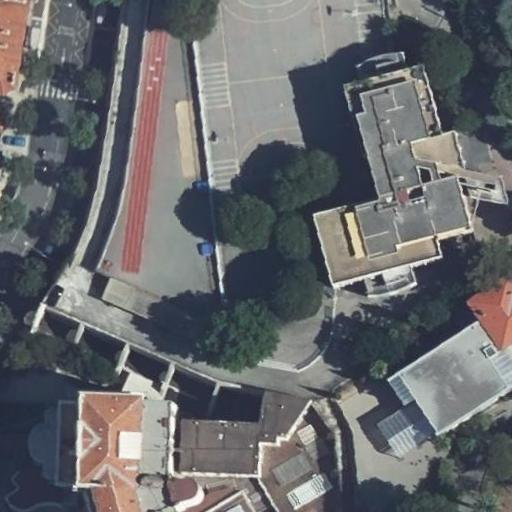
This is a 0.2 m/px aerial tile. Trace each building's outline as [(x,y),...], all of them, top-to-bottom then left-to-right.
[(0,0),(0,93),(6,96),(15,42),(21,0),(0,0)] [(353,88),(401,74),(396,58),(348,71),(353,88)] [(419,70),(401,74),(353,88),(334,93),(354,163),(361,161),(373,204),(307,222),(326,293),(357,284),(405,271),(437,262),(432,245),(469,235),(454,182),(453,179),(463,176),(462,172),(452,134),(438,138),(419,70)] [(410,290),(405,271),(357,284),(362,303),(410,290)] [(511,283),(467,313),(486,341),(495,335),(504,349),(511,343),(511,283)] [(468,325),(457,309),(337,387),(335,390),(332,397),(332,401),(335,410),(416,355),(419,359),(468,325)] [(273,511),(256,485),(256,480),(260,480),(260,448),(279,448),(278,443),(287,442),(312,405),(266,394),(260,429),(179,424),(178,408),(149,408),(147,404),(87,402),(87,406),(61,406),(60,408),(49,408),(45,415),(44,425),(35,429),(32,433),(29,440),(28,448),(29,455),(33,462),(29,464),(19,483),(21,490),(4,500),(20,511),(27,511),(38,508),(67,508),(66,488),(83,487),(84,493),(90,494),(94,511),(273,511)]
